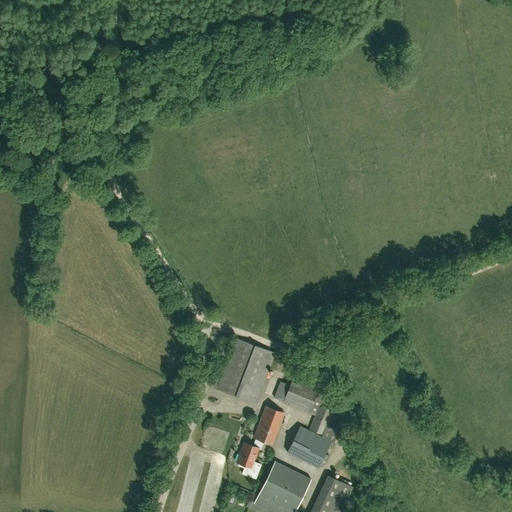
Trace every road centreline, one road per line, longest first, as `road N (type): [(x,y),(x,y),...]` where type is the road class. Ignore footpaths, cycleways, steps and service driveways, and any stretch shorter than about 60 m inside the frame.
road 1 (track): [(114,0),(113,181),(205,330)]
road 2 (track): [(511,253),(279,345)]
road 3 (track): [(383,511),(333,396),(279,345)]
road 4 (unclassified): [(158,511),(202,388),(205,330)]
